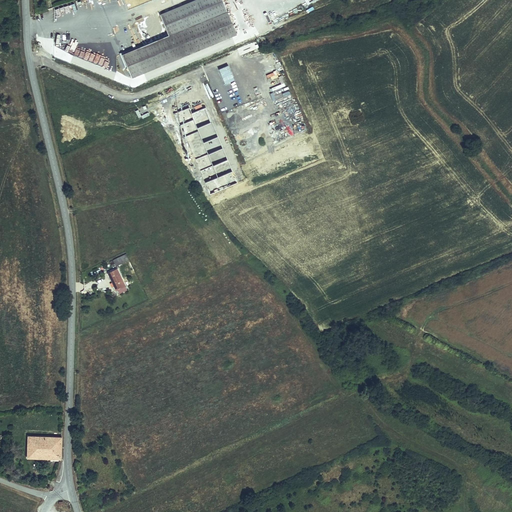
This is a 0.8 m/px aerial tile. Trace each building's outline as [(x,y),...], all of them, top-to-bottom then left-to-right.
[(132,78),(236,34),(222,0),(193,0),(160,14),(168,35),(122,54),(132,78)] [(151,25),(157,24),(157,28),(160,27),(159,17),(150,18),(151,25)] [(116,266),(129,260),(126,254),(113,260),(116,266)] [(125,285),(117,269),(108,273),(109,277),(110,276),(114,284),(113,285),(115,290),(125,285)] [(61,459),(61,437),(28,436),(27,458),(35,458),(48,458),(61,459)]
